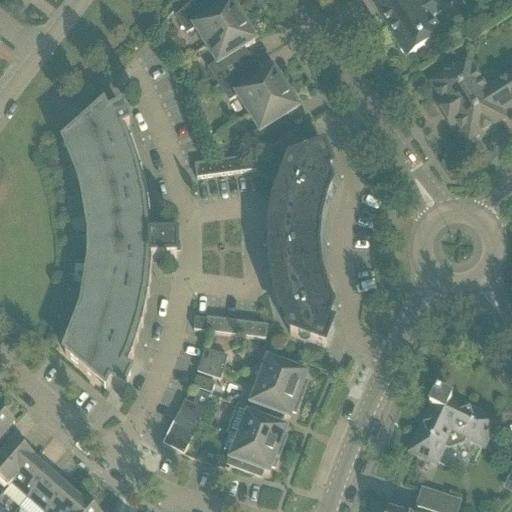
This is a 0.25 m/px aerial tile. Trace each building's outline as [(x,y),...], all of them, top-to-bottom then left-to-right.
[(215,16),(205,0),(199,0),(176,19),(186,35),(194,31),(205,48),(246,23),(237,10),(234,12),(230,6),(215,16)] [(423,0),(420,2),(418,0),(367,0),(405,59),(442,36),(431,19),(441,13),(432,0),(423,0)] [(219,87),(248,69),(239,53),(254,44),(251,38),(254,36),(246,23),(205,48),(216,66),(209,71),(219,87)] [(442,104),(436,108),(450,130),(456,126),(468,144),(479,137),(481,141),(494,132),(492,129),(503,121),(499,115),(511,106),(511,74),(485,92),(466,63),(431,86),(442,104)] [(258,83),(248,69),(219,87),(229,103),(236,98),(247,116),(288,91),(280,78),(277,80),(273,74),(258,83)] [(261,155),(291,136),(281,121),(297,112),(293,106),(296,104),(288,91),(247,116),(259,134),(251,139),(261,155)] [(129,126),(122,111),(106,118),(103,112),(102,112),(102,111),(93,120),(93,119),(63,146),(67,155),(71,154),(75,164),(71,166),(72,167),(125,146),(118,131),(123,129),(124,131),(125,131),(124,128),(129,126)] [(135,175),(125,146),(72,167),(72,169),(76,167),(81,178),(77,179),(81,190),(135,175)] [(324,153),(323,151),(288,164),(281,184),(326,201),(326,200),(324,199),(329,190),(330,191),(331,191),(331,189),(331,188),(331,187),(330,187),(330,186),(329,187),(325,177),(327,177),(326,176),(327,176),(326,174),(331,172),(330,170),(331,170),(330,168),(329,168),(328,169),(323,156),(325,155),(324,155),(325,155),(324,153)] [(254,159),(243,161),(245,174),(256,173),(254,159)] [(234,162),(235,176),(245,174),(243,161),(234,162)] [(234,162),(224,163),(226,177),(235,176),(234,162)] [(216,178),(226,177),(224,163),(214,165),(216,178)] [(214,165),(205,166),(207,180),(216,178),(214,165)] [(207,180),(205,166),(194,167),(196,181),(207,180)] [(142,205),(135,175),(81,190),(83,201),(87,201),(89,212),(85,213),(85,214),(142,205)] [(326,202),(326,201),(281,184),(274,204),(271,217),(319,225),(320,224),(319,224),(318,223),(323,202),(325,202),(326,202)] [(145,235),(142,205),(85,214),(85,216),(89,215),(91,226),(87,227),(89,238),(145,235)] [(319,226),(319,225),(271,217),(269,230),(269,245),(271,245),(271,251),(317,250),(317,249),(315,249),(317,226),(319,227),(319,226)] [(145,266),(145,235),(89,238),(89,245),(93,245),(93,257),(89,257),(89,264),(145,266)] [(152,241),(152,240),(150,240),(150,261),(152,261),(152,260),(176,260),(176,241),(152,241)] [(317,274),(315,252),(317,252),(317,251),(317,250),(271,251),(271,256),(269,256),(269,272),(272,284),(320,275),(319,274),(319,275),(319,274),(317,274)] [(142,297),(145,266),(89,264),(87,275),(92,276),(90,287),(86,286),(85,288),(142,297)] [(324,299),(318,277),(319,277),(319,276),(320,276),(320,275),(272,284),(274,297),(280,312),(281,311),(283,316),(326,300),(326,299),(326,298),(324,299)] [(136,326),(142,297),(85,288),(85,289),(89,290),(88,301),(83,301),(82,312),(136,326)] [(329,310),(325,302),(327,301),(326,300),(327,300),(326,300),(283,316),(285,321),(284,322),(290,337),(324,349),(325,347),(326,346),(326,345),(324,345),(329,332),(331,332),(332,331),(331,330),(332,328),(327,326),(328,324),(327,324),(328,324),(326,323),(330,314),(331,314),(332,314),(332,312),(332,311),(331,310),(331,309),(329,310)] [(126,355),(136,326),(82,312),(77,322),(81,324),(77,335),(73,333),(73,335),(126,355)] [(193,333),(205,335),(206,323),(195,321),(193,333)] [(217,322),(207,321),(206,323),(205,335),(215,336),(217,322)] [(227,323),(217,322),(215,336),(225,337),(227,323)] [(235,338),(237,325),(227,323),(225,337),(235,338)] [(247,326),(237,325),(235,338),(245,340),(247,326)] [(257,327),(247,326),(245,340),(255,341),(257,327)] [(257,327),(255,341),(265,342),(267,328),(257,327)] [(126,355),(73,335),(72,336),(76,338),(72,348),(68,347),(64,356),(94,383),(95,382),(104,390),(108,383),(123,390),(130,375),(126,373),(127,371),(125,370),(124,373),(120,371),(126,355)] [(224,371),(227,360),(204,353),(201,364),(224,371)] [(301,401),(306,385),(303,384),(305,377),(297,374),(300,368),(269,356),(266,364),(267,364),(259,385),(301,401)] [(220,383),(224,371),(201,364),(197,375),(220,383)] [(214,386),(196,380),(192,390),(211,397),(214,386)] [(295,416),(301,401),(259,385),(252,406),(250,405),(248,412),(279,424),(281,418),(289,421),(291,414),(295,416)] [(451,400),(441,395),(440,397),(435,399),(433,398),(429,408),(433,410),(413,451),(411,454),(414,455),(415,455),(435,464),(443,448),(448,450),(462,446),(465,440),(482,448),(491,427),(492,428),(493,425),(490,423),(490,424),(449,404),(451,400)] [(201,426),(206,414),(184,404),(179,415),(201,426)] [(280,456),(286,440),(282,439),(284,432),(277,429),(279,424),(248,412),(237,408),(226,435),(239,440),(280,456)] [(0,443),(14,427),(0,414),(0,443)] [(195,436),(201,426),(179,415),(173,425),(195,436)] [(173,425),(162,447),(183,458),(195,436),(173,425)] [(274,471),(280,456),(239,440),(231,461),(230,460),(227,468),(258,479),(260,473),(268,476),(270,470),(274,471)] [(32,462),(34,460),(15,444),(0,460),(0,482),(8,490),(11,486),(32,462)] [(11,487),(3,496),(18,510),(26,500),(27,501),(49,477),(32,462),(11,486),(11,487)] [(39,511),(47,511),(66,491),(49,477),(27,501),(39,511)] [(77,511),(83,506),(66,491),(47,511),(77,511)] [(421,491),(414,509),(422,511),(447,511),(451,501),(421,491)]
